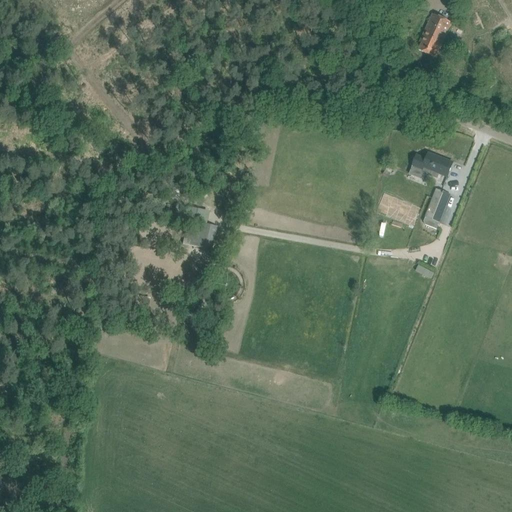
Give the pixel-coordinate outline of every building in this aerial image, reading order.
[(452,23),(433,14),(423,36),(425,37),(419,50),(434,57),(440,44),(442,45),(452,23)] [(417,156),(413,165),(413,166),(423,170),(424,168),(430,170),(429,174),(437,178),(439,174),(447,177),(453,163),(428,154),(426,159),(417,156)] [(392,161),(386,170),(391,173),(397,164),(392,161)] [(436,190),(424,222),(425,225),(436,229),(451,195),(436,190)] [(183,220),(195,222),(192,235),(185,234),(182,244),(211,251),(217,227),(205,225),(208,212),(186,207),(183,220)] [(434,274),(419,266),(416,271),(431,279),(434,274)]
